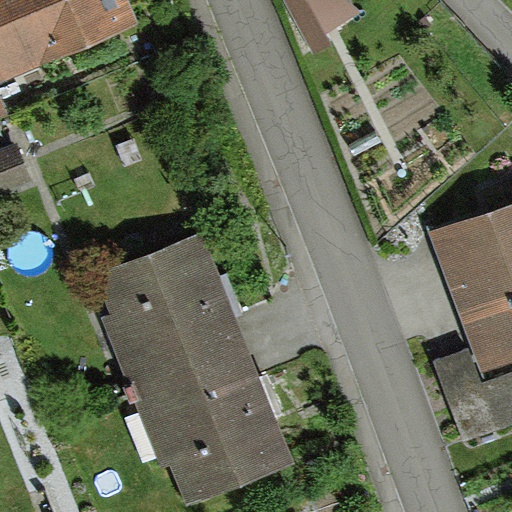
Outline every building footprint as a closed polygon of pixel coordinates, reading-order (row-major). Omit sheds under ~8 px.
[(0,0),(0,77),(134,22),(125,0),(0,0)] [(319,0),(282,0),(299,37),(337,20),(319,0)] [(0,159),(0,188),(20,182),(11,156),(0,159)] [(511,349),(511,203),(433,232),(480,361),(511,349)] [(203,242),(101,283),(187,499),(289,458),(203,242)] [(457,441),(511,422),(511,371),(469,386),(459,355),(431,364),(457,441)]
